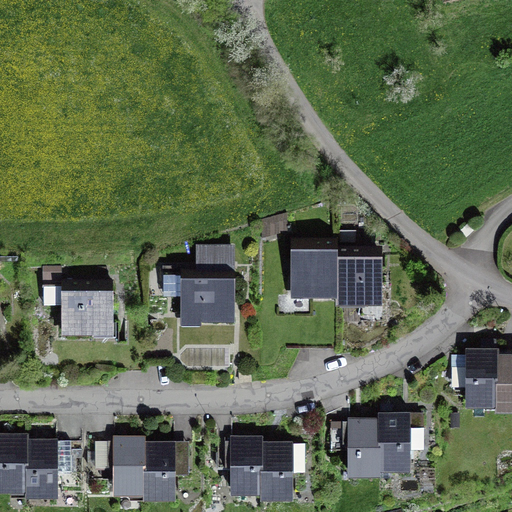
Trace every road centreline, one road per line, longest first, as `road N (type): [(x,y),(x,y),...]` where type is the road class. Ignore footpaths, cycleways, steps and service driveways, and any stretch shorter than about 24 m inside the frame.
road 1 (residential): [(471,277),(455,313),(410,348),(287,395),(0,400)]
road 2 (unclassified): [(235,0),(328,148),(390,214),(471,277)]
